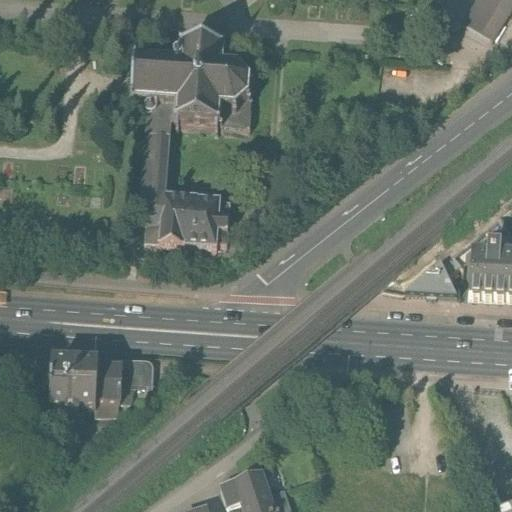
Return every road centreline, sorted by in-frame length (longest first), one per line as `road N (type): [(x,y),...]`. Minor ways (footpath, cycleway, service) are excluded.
road 1 (residential): [(511,94),(227,317)]
road 2 (primary): [(54,317),(113,337),(321,350),(387,340)]
road 3 (primary): [(227,317),(116,309),(54,317)]
road 4 (primary): [(387,340),(338,325),(227,317)]
road 5 (primary): [(511,351),(387,340)]
